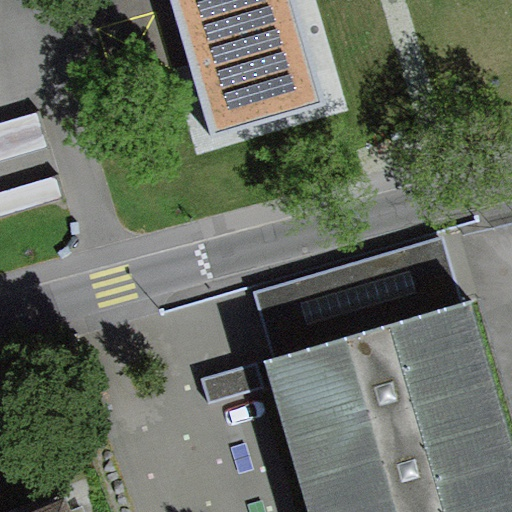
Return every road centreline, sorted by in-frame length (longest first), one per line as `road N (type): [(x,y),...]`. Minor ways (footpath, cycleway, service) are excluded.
road 1 (residential): [(0,324),(511,181)]
road 2 (unknown): [(156,278),(229,511)]
